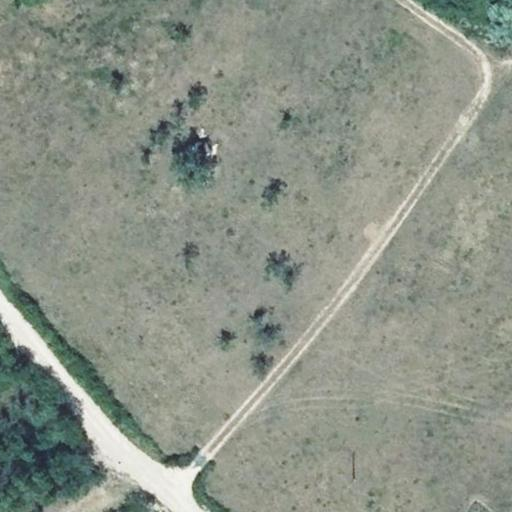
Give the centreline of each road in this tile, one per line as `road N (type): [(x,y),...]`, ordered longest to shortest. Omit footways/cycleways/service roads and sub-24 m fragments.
road 1 (track): [(395,0),(500,77),(171,496)]
road 2 (track): [(0,308),(186,511)]
